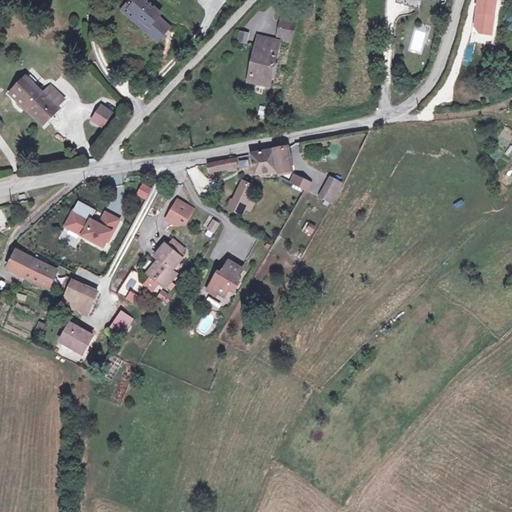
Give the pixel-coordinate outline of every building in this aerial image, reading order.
[(159,19),(163,13),(146,0),(139,0),(133,8),(129,5),(124,11),(135,19),(138,16),(152,27),(148,31),(160,40),(172,26),(163,19),(161,21),(159,19)] [(138,16),(135,19),(148,31),(152,27),(138,16)] [(288,35),(295,36),(298,21),(284,19),(281,33),(288,35)] [(238,31),(237,43),(247,44),(248,32),(238,31)] [(283,39),(261,33),(251,71),(263,74),(262,80),(273,82),(283,39)] [(262,80),(263,74),(251,71),(249,77),(262,80)] [(43,122),(67,98),(53,85),(39,98),(33,92),(23,102),(43,122)] [(100,103),(89,121),(103,128),(113,111),(100,103)] [(292,168),(290,144),(276,146),(278,169),(292,168)] [(257,171),(278,169),(276,146),(252,151),(257,171)] [(231,158),(210,163),(212,171),(233,167),(231,158)] [(331,172),(320,193),(332,197),(343,178),(331,172)] [(299,177),(295,183),(308,188),(311,181),(299,177)] [(252,194),(257,185),(247,180),(233,207),(243,212),(246,205),(252,194)] [(137,196),(148,199),(152,186),(140,183),(137,196)] [(257,197),(252,194),(246,205),(251,208),(257,197)] [(181,198),(172,213),(187,222),(196,207),(181,198)] [(68,223),(71,225),(80,209),(77,207),(68,223)] [(102,222),(80,209),(71,225),(107,244),(115,229),(116,230),(123,217),(109,210),(102,222)] [(184,226),(187,222),(172,213),(169,217),(184,226)] [(212,225),(216,228),(221,219),(217,217),(212,225)] [(312,235),(316,227),(308,223),(304,231),(312,235)] [(173,242),(187,255),(189,253),(186,250),(189,246),(178,236),(173,242)] [(173,242),(170,240),(158,253),(164,258),(152,271),(168,286),(180,273),(175,268),(187,255),(173,242)] [(19,250),(10,267),(51,288),(59,270),(19,250)] [(164,258),(162,256),(150,269),(152,271),(164,258)] [(215,282),(221,292),(222,289),(230,293),(235,285),(239,287),(245,278),(242,276),(248,267),(233,258),(226,272),(222,270),(215,282)] [(87,288),(72,280),(68,287),(72,288),(69,294),(82,299),(87,288)] [(212,286),(221,292),(215,282),(212,286)] [(100,293),(87,288),(82,299),(69,294),(66,301),(90,312),(100,293)] [(163,290),(158,295),(166,302),(170,298),(163,290)] [(134,304),(138,295),(130,291),(125,299),(134,304)] [(209,296),(205,302),(218,309),(221,304),(209,296)] [(132,314),(122,309),(114,324),(123,329),(132,314)] [(76,325),(66,344),(85,355),(96,335),(76,325)]
